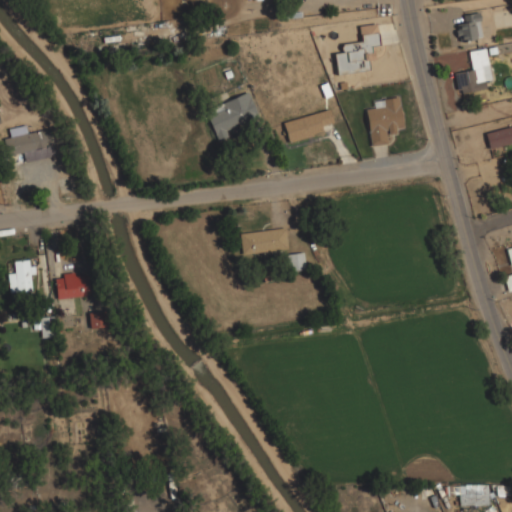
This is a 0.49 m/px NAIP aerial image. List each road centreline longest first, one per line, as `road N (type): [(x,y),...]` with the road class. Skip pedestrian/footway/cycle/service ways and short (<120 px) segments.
road 1 (residential): [(0,216),(447,156)]
road 2 (tertiary): [(401,0),(511,335)]
